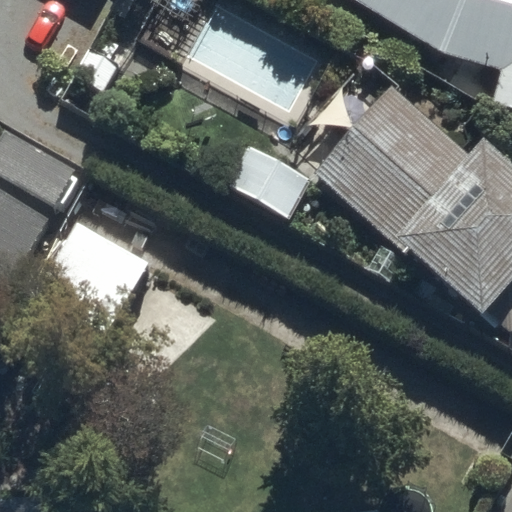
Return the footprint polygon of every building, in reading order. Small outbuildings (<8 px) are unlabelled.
[(85,0),(103,9),(107,0),(85,0)] [(511,130),(511,0),(328,0),(453,74),(508,89),(497,126),(511,130)] [(323,190),(487,335),(511,339),(511,337),(511,191),(487,169),(473,184),(392,112),(323,190)] [(317,198),(256,167),(236,207),(297,238),(317,198)] [(74,223),(28,298),(106,346),(152,271),(74,223)] [(0,511),(91,511),(92,506),(0,495),(0,511)]
